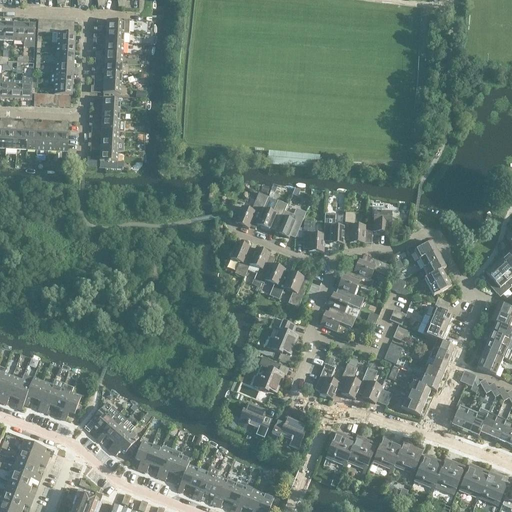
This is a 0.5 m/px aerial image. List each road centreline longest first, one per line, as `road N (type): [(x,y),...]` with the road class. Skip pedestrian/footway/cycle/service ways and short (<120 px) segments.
road 1 (residential): [(483,296),(461,283),(431,232),(393,250),(329,260)]
road 2 (unclassified): [(73,447),(120,485),(190,511)]
road 3 (residential): [(317,335),(379,355),(393,299)]
